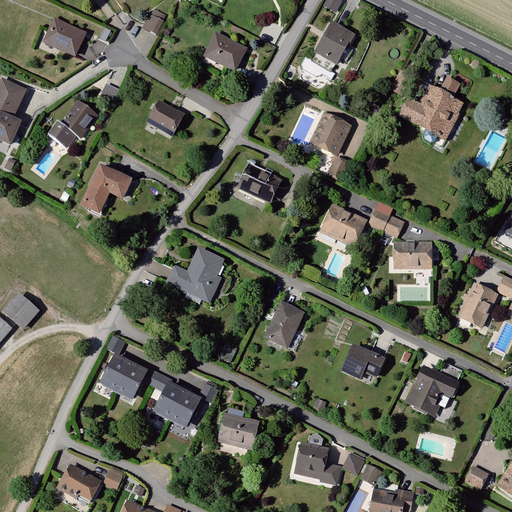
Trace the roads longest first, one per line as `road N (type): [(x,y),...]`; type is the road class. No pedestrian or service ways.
road 1 (residential): [(487,511),(110,322)]
road 2 (residential): [(173,219),(511,383)]
road 3 (residential): [(55,436),(133,469),(158,493),(198,511)]
road 4 (residential): [(314,0),(243,122)]
road 5 (tertiary): [(511,63),(385,0)]
road 6 (residential): [(243,122),(123,52)]
road 7 (residential): [(110,322),(55,436)]
road 8 (residential): [(173,219),(110,322)]
